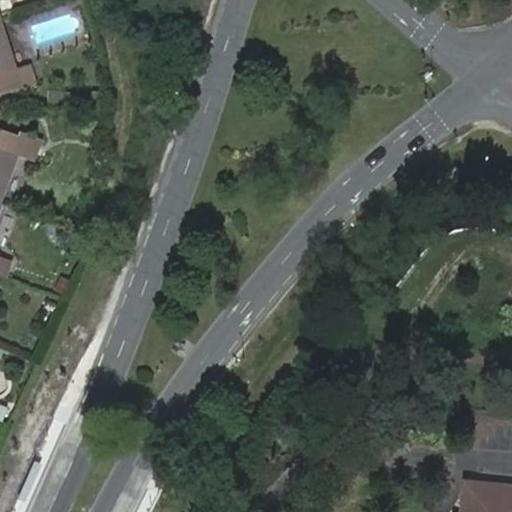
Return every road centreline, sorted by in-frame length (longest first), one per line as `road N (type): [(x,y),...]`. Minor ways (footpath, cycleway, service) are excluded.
road 1 (primary): [(106,511),(147,437),(226,332),(367,177),(483,79)]
road 2 (primary): [(243,0),(142,295),(53,511)]
road 3 (primary): [(392,0),(483,79)]
